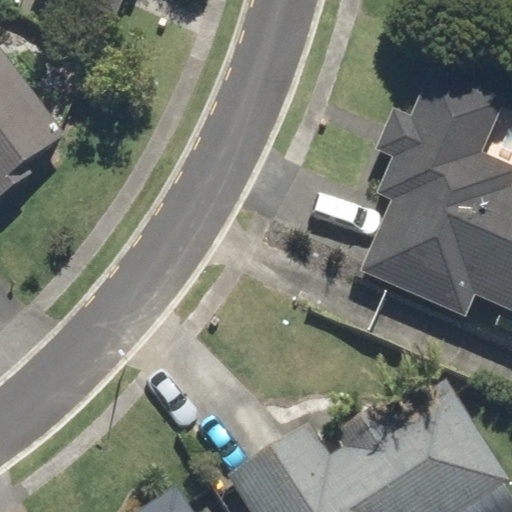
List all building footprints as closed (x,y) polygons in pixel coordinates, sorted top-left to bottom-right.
[(66,0),(129,28),(141,0),(66,0)] [(511,0),(473,0),(470,7),(511,29),(511,0)] [(0,225),(86,161),(0,47),(0,225)] [(511,109),(511,104),(436,72),(380,202),(394,208),(364,277),(471,323),(481,300),(511,312),(511,166),(491,158),(511,109)] [(317,429),(233,481),(251,511),(511,511),(511,471),(451,373),(329,448),(317,429)] [(196,511),(185,493),(154,511),(196,511)]
